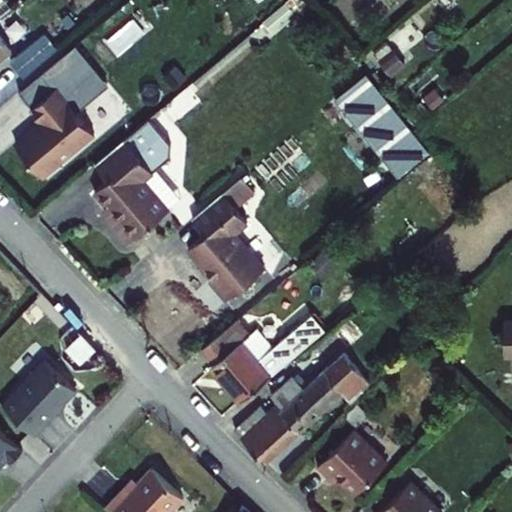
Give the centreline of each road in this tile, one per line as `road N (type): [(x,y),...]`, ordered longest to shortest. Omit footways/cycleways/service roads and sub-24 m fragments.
road 1 (residential): [(153,376),(0,214)]
road 2 (residential): [(288,511),(153,376)]
road 3 (residential): [(27,511),(153,376)]
